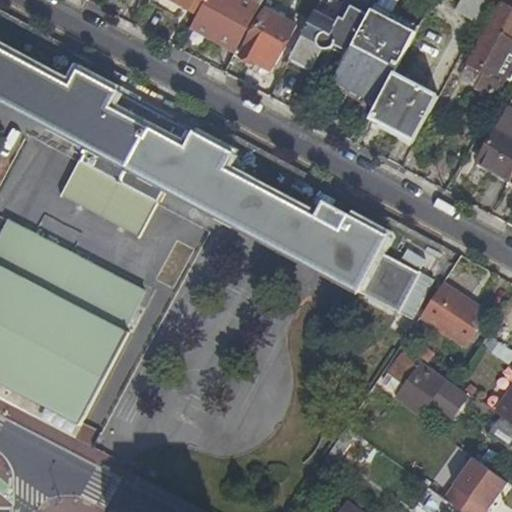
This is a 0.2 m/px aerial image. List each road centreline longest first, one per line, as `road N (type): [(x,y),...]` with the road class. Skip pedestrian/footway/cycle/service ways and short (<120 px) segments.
road 1 (residential): [(25,0),(511,259)]
road 2 (tertiary): [(23,446),(147,511)]
